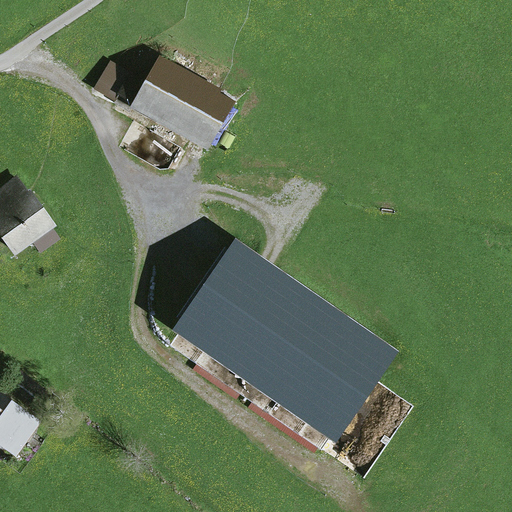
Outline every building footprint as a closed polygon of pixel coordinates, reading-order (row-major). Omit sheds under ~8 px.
[(130,75),(119,94),(133,102),(182,130),(207,145),(231,104),(216,96),(218,92),(209,87),(215,75),(176,52),(169,63),(160,58),(145,83),(130,75)] [(180,134),(182,130),(133,102),(131,105),(180,134)] [(0,188),(0,234),(12,252),(28,240),(48,227),(49,227),(16,177),(0,188)] [(37,253),(56,240),(48,227),(28,240),(37,253)] [(233,253),(185,323),(338,428),(386,359),(233,253)] [(13,389),(34,407),(45,394),(23,376),(13,389)] [(17,424),(28,432),(34,423),(0,397),(0,438),(5,442),(17,424)]
